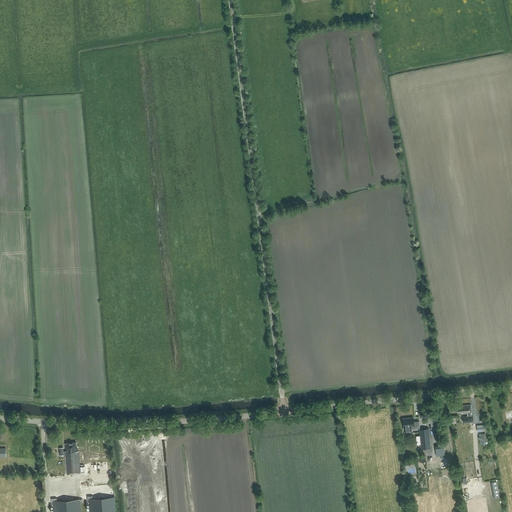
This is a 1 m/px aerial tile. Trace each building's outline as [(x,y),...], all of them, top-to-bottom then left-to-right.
[(467,416),(468,422),(473,422),(473,415),(471,416),(471,413),(471,412),(471,405),(459,406),(459,407),(456,407),(457,412),(462,412),(462,413),(467,413),(467,416)] [(403,426),(404,430),(412,430),(411,429),(420,428),(419,421),(414,421),(413,417),(402,418),(403,426)] [(429,428),(420,429),(422,449),(431,448),(429,428)] [(481,436),(480,436),(480,439),(481,439),(482,442),(488,441),(488,438),(487,438),(486,436),(485,436),(485,433),(481,433),(481,436)] [(59,455),(65,455),(67,473),(80,472),(78,451),(77,448),(76,448),(76,442),(66,443),(66,451),(65,451),(65,452),(64,452),(63,448),(59,448),(59,455)] [(91,475),(108,474),(107,465),(91,466),(91,475)] [(88,496),(83,496),(83,499),(84,499),(84,501),(86,500),(86,511),(112,511),(112,497),(88,499),(88,496)] [(57,498),(51,498),(52,504),(53,504),(53,511),(81,511),(80,502),(83,502),(82,499),(57,501),(57,498)]
